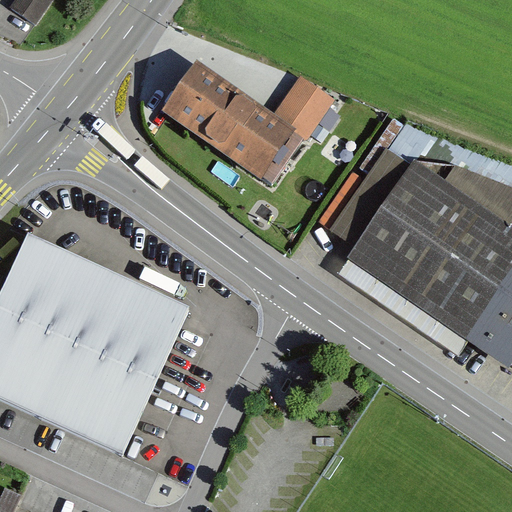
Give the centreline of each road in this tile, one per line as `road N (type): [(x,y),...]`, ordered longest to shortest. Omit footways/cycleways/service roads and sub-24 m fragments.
road 1 (tertiary): [(300,300),(62,115)]
road 2 (tertiary): [(511,444),(300,300)]
road 3 (residential): [(300,300),(193,511)]
road 4 (secondary): [(153,0),(62,115)]
